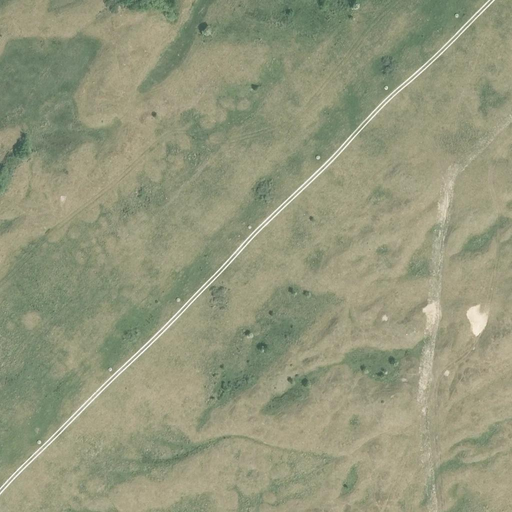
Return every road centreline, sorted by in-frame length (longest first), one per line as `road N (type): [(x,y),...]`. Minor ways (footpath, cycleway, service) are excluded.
road 1 (track): [(0,492),(492,0)]
road 2 (track): [(0,284),(166,132),(223,142),(300,114),(397,0)]
